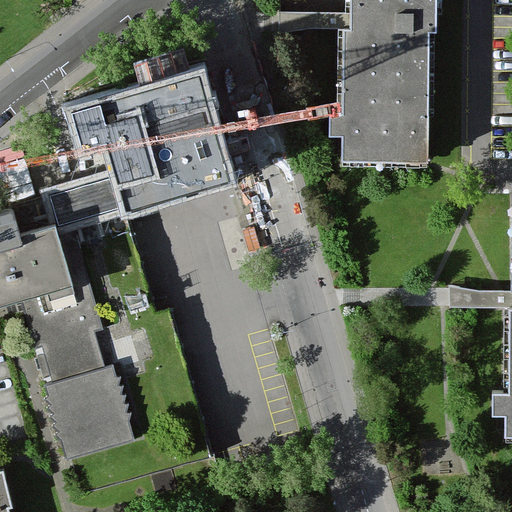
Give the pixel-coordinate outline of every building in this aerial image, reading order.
[(344,113),(327,113),(327,139),(344,139),(344,162),(425,163),(426,31),(435,31),(434,0),(352,0),(352,13),(352,29),(344,29),(344,113)] [(352,29),(352,13),(278,12),(279,34),(309,28),(344,29),(352,29)] [(200,69),(64,107),(78,153),(103,146),(111,173),(51,190),(60,222),(61,225),(73,221),(230,177),(200,69)] [(19,208),(0,213),(0,307),(21,302),(70,465),(140,444),(73,221),(61,225),(60,222),(27,232),(19,208)] [(254,224),(242,227),(248,248),(259,245),(254,224)] [(511,306),(511,290),(452,289),(451,298),(451,306),(511,306)] [(511,395),(493,395),(493,420),(511,420),(510,442),(511,441),(511,395)] [(0,511),(12,511),(7,476),(0,478),(0,511)]
